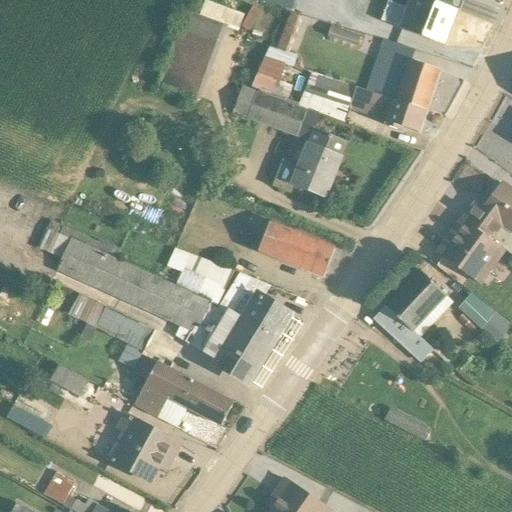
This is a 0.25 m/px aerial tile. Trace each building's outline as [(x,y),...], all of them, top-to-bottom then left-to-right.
[(261,0),(260,4),(289,13),(292,0),(261,0)] [(409,0),(406,10),(388,4),(381,23),(443,47),(460,0),(409,0)] [(228,27),(184,12),(158,87),(200,103),(200,102),(228,27)] [(301,20),(286,16),(265,57),(293,67),(297,57),(288,54),(301,20)] [(331,29),(327,39),(356,48),(360,38),(331,29)] [(93,38),(83,65),(120,79),(131,52),(93,38)] [(414,51),(380,41),(364,91),(424,112),(425,111),(437,73),(411,63),(414,51)] [(251,89),(278,99),(283,84),(280,82),(286,65),(265,57),(251,89)] [(404,130),(419,135),(424,112),(311,73),(308,81),(298,107),(320,116),(344,124),(350,110),(384,122),(383,127),(403,133),(404,130)] [(294,188),(326,201),(348,144),(315,130),(320,116),(298,107),(251,89),(242,88),(232,116),(305,143),(296,166),(282,161),(272,188),(291,196),(294,188)] [(476,200),(460,220),(511,256),(511,190),(501,183),(485,206),(476,200)] [(505,252),(459,220),(435,253),(480,287),(505,252)] [(46,232),(116,261),(120,251),(99,242),(50,222),(46,232)] [(270,224),(258,254),(258,255),(322,280),(334,250),(270,224)] [(38,248),(62,260),(70,242),(46,232),(38,248)] [(201,353),(228,314),(161,281),(116,261),(70,242),(57,272),(104,294),(134,308),(180,328),(175,337),(201,353)] [(201,353),(249,390),(295,315),(264,298),(269,287),(174,249),(161,281),(228,314),(201,353)] [(453,305),(419,272),(373,320),(419,365),(433,352),(419,340),(453,305)] [(79,296),(69,316),(143,354),(154,332),(79,296)] [(470,296),(457,310),(462,316),(457,322),(470,335),(476,329),(497,345),(510,328),(470,296)] [(97,331),(87,326),(81,340),(91,344),(97,331)] [(143,354),(127,346),(119,363),(135,371),(143,354)] [(186,411),(220,428),(234,404),(233,404),(143,357),(134,375),(147,382),(133,407),(176,429),(186,411)] [(80,399),(88,384),(57,367),(50,381),(51,382),(47,390),(58,396),(62,389),(80,399)] [(44,440),(51,428),(13,408),(6,420),(44,440)] [(391,410),(383,422),(423,443),(430,431),(391,410)] [(122,433),(106,461),(151,486),(159,470),(166,474),(182,445),(125,413),(115,430),(122,433)] [(42,497),(70,511),(125,511),(120,509),(118,511),(110,511),(88,499),(84,506),(68,497),(75,484),(56,473),(42,497)] [(331,511),(332,511),(284,481),(267,505),(273,510),(271,511),(331,511)]
